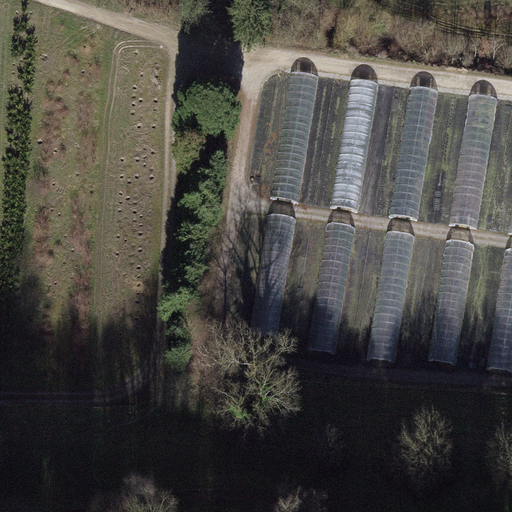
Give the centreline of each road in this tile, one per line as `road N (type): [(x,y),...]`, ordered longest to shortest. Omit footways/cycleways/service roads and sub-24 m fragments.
road 1 (track): [(152,384),(163,342),(183,40)]
road 2 (track): [(183,40),(511,86)]
road 3 (track): [(0,396),(124,396),(152,384)]
road 4 (track): [(51,0),(183,40)]
